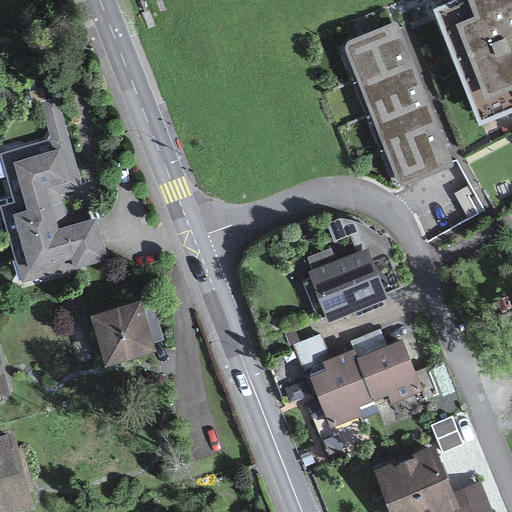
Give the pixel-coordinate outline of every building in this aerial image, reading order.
[(511,0),(443,0),(438,2),(481,115),(511,103),(511,0)] [(444,146),(430,112),(416,75),(401,38),(395,22),(348,41),(403,180),(450,161),(444,146)] [(6,153),(19,199),(56,189),(80,183),(56,99),(43,102),(54,140),(6,153)] [(13,238),(66,223),(56,189),(19,199),(4,204),(13,238)] [(66,223),(13,238),(24,276),(104,254),(93,216),(66,223)] [(386,297),(368,251),(307,275),(325,320),(386,297)] [(159,337),(149,304),(101,318),(111,352),(159,337)] [(360,356),(386,346),(382,334),(355,344),(360,356)] [(303,364),(327,356),(321,339),(297,347),(303,364)] [(357,403),(389,390),(392,399),(420,388),(401,340),(379,349),(358,357),(354,349),(341,354),(327,359),(330,367),(313,374),(332,422),(360,411),(357,403)] [(16,430),(0,434),(0,505),(1,506),(2,511),(29,511),(39,509),(16,430)] [(434,452),(381,473),(396,511),(496,511),(484,482),(451,495),(434,452)]
